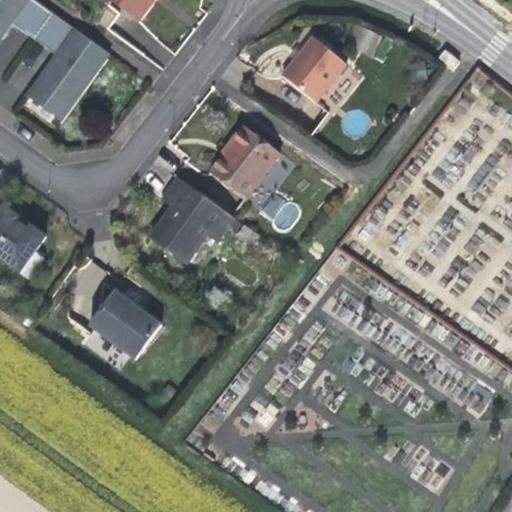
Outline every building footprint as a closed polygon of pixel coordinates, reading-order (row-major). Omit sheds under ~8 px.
[(0,0),(0,39),(12,23),(28,0),(0,0)] [(28,0),(12,23),(34,39),(52,13),(34,0),(28,0)] [(123,0),(142,14),(153,0),(123,0)] [(52,13),(34,39),(58,56),(76,30),(52,13)] [(76,30),(58,56),(29,95),(47,107),(62,119),(109,54),(76,30)] [(296,58),(283,75),(317,102),(346,65),(312,38),(296,58)] [(444,51),(437,60),(452,72),(459,63),(444,51)] [(230,144),(233,146),(228,152),(211,174),(244,199),(280,153),(245,126),(230,144)] [(233,218),(178,179),(162,201),(172,208),(167,215),(150,239),(186,264),(208,233),(218,240),(228,225),(233,218)] [(4,206),(0,211),(0,259),(20,274),(47,237),(32,226),(29,230),(21,224),(16,221),(19,217),(4,206)] [(233,218),(228,225),(236,230),(241,223),(233,218)] [(252,246),(260,236),(245,226),(237,236),(252,246)] [(139,306),(116,289),(89,326),(136,361),(163,324),(139,306)] [(480,415),(491,393),(472,384),(462,407),(480,415)]
